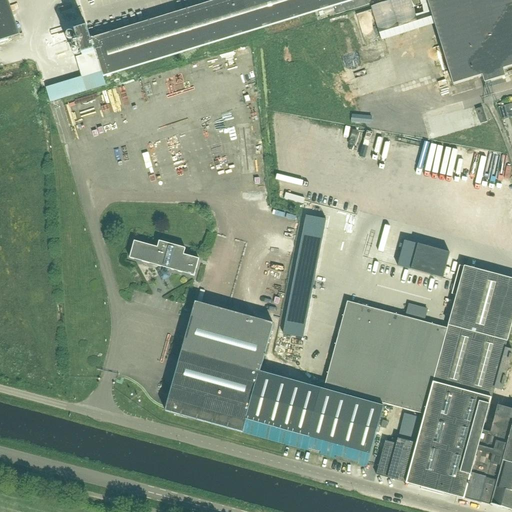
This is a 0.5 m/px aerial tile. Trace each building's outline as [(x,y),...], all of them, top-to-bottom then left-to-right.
[(0,0),(0,40),(19,35),(7,0),(0,0)] [(221,0),(91,40),(87,28),(75,32),(77,40),(73,41),(75,50),(80,48),(82,56),(96,52),(103,78),(334,7),(336,15),(374,4),(372,0),(221,0)] [(502,70),(511,67),(511,0),(427,0),(453,85),(482,76),(484,84),(504,78),(502,70)] [(18,3),(12,6),(14,11),(21,8),(18,3)] [(511,104),(498,108),(501,118),(511,114),(511,104)] [(482,108),(476,110),(480,125),(487,123),(482,108)] [(306,216),(283,335),(303,338),(326,220),(306,216)] [(442,278),(449,254),(418,245),(405,241),(402,250),(398,266),(442,278)] [(194,277),(199,260),(184,255),(185,249),(159,242),(157,248),(134,242),(130,259),(163,268),(162,272),(167,274),(168,270),(194,277)] [(332,359),(324,388),(341,392),(387,405),(393,406),(424,415),(416,444),(398,439),(396,445),(387,478),(406,483),(406,484),(421,488),(421,489),(443,495),(443,494),(464,500),(465,499),(491,506),(491,504),(511,509),(511,409),(497,406),(490,433),(482,431),(493,389),(501,391),(511,351),(504,349),(511,320),(511,280),(459,266),(451,294),(456,296),(447,329),(347,302),(332,359)] [(285,445),(336,459),(367,468),(384,407),(306,386),(307,382),(261,369),(273,325),(195,303),(166,409),(165,412),(285,445)] [(378,468),(376,475),(387,478),(396,445),(385,442),(378,468)]
